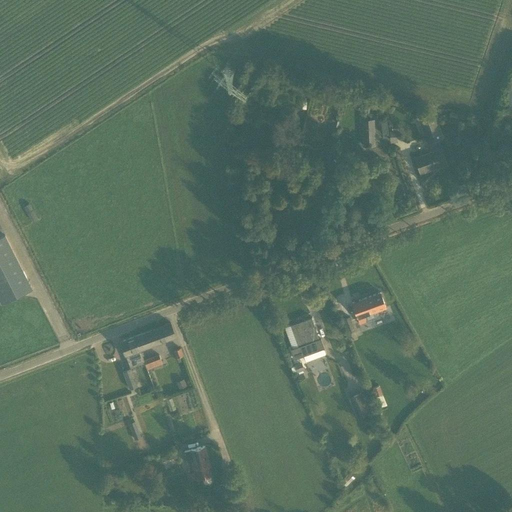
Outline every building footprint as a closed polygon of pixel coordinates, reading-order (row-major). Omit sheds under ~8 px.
[(511,80),(503,106),(511,108),(511,80)] [(346,101),(359,105),(363,91),(350,87),(346,101)] [(417,111),(420,120),(428,143),(430,142),(433,152),(415,158),(420,172),(434,167),(435,168),(435,167),(438,166),(438,167),(447,164),(442,149),(441,149),(438,139),(442,138),(434,115),(432,116),(429,107),(417,111)] [(375,146),(374,119),(361,119),(362,146),(375,146)] [(390,142),(397,142),(397,130),(398,130),(397,124),(391,125),(392,131),(389,131),(390,142)] [(279,169),(287,171),(289,162),(281,160),(279,169)] [(23,206),(31,221),(37,217),(30,203),(23,206)] [(32,288),(5,234),(0,236),(0,300),(2,304),(32,288)] [(377,316),(375,311),(386,307),(380,292),(352,302),(357,317),(358,317),(360,323),(366,321),(366,320),(377,316)] [(355,330),(350,316),(342,319),(348,333),(355,330)] [(326,354),(323,348),(324,348),(321,338),(318,339),(311,318),(295,323),(300,336),(295,338),(298,346),(291,349),(294,359),(304,355),(306,361),(326,354)] [(176,337),(170,323),(135,336),(140,350),(176,337)] [(130,368),(139,364),(134,352),(140,350),(135,336),(120,342),(130,367),(123,370),(130,388),(137,385),(130,368)] [(174,351),(176,357),(183,355),(181,348),(174,351)] [(147,369),(149,372),(152,371),(151,367),(153,367),(162,363),(159,354),(144,359),(145,362),(147,369)] [(294,364),(295,365),(291,367),(293,373),(296,372),(297,372),(298,372),(299,373),(297,374),(299,380),(305,378),(302,370),(304,370),(301,361),(294,364)] [(184,378),(176,381),(179,388),(187,385),(184,378)] [(388,409),(379,385),(372,387),(380,411),(388,409)] [(348,397),(357,416),(370,411),(361,392),(348,397)] [(135,421),(128,423),(136,441),(137,441),(138,442),(142,441),(141,437),(135,421)] [(196,479),(212,475),(205,445),(191,449),(184,451),(187,463),(191,462),(196,479)] [(160,456),(161,461),(172,458),(170,453),(160,456)] [(218,486),(223,506),(237,503),(232,482),(218,486)]
